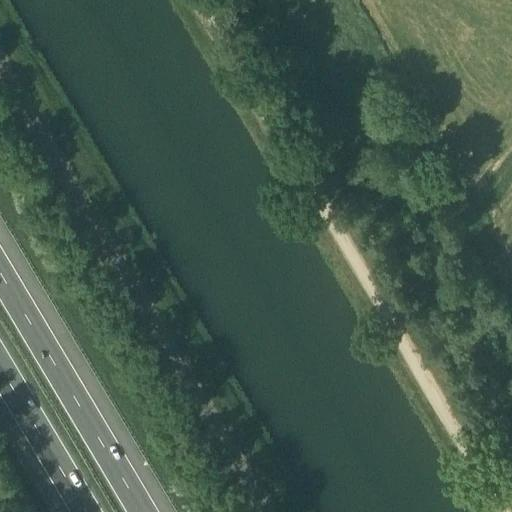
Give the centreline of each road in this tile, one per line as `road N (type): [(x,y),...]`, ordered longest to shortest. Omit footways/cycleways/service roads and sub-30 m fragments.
road 1 (track): [(188,0),(500,511)]
road 2 (unclassified): [(280,511),(0,38)]
road 3 (motorway): [(144,511),(0,269)]
road 4 (motorway): [(0,365),(87,511)]
